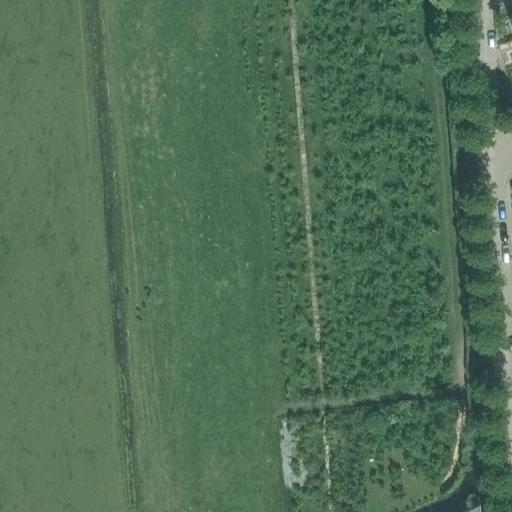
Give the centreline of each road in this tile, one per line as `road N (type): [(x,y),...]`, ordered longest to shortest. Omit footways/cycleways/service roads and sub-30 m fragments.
road 1 (residential): [(511,458),(489,160)]
road 2 (residential): [(489,160),(478,0)]
